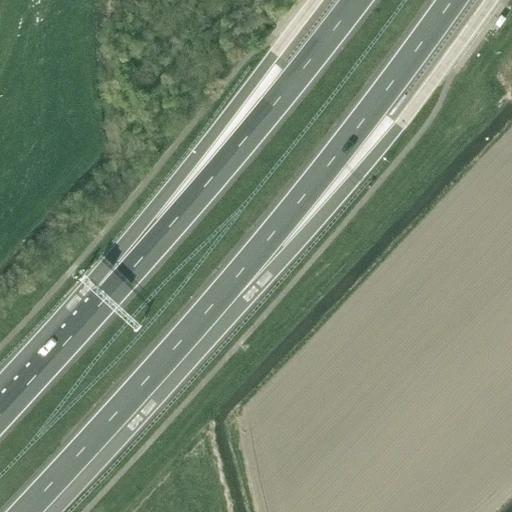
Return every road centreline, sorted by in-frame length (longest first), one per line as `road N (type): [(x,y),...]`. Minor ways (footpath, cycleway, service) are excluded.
road 1 (trunk): [(25,511),(328,167),(452,0)]
road 2 (trunk): [(356,0),(180,216),(0,414)]
